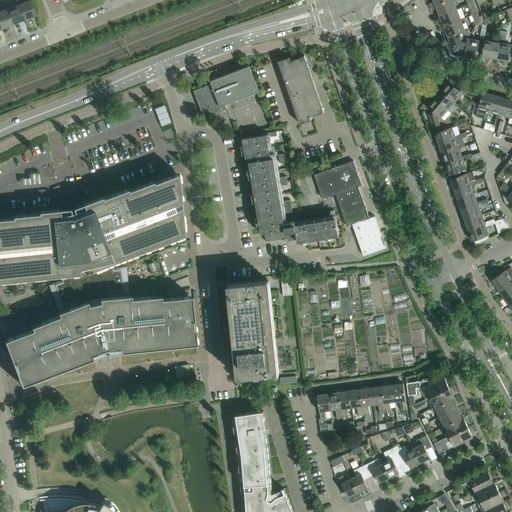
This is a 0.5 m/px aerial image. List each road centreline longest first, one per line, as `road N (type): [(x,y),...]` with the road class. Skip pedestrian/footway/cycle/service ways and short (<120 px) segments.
road 1 (secondary): [(336,14),(428,281)]
road 2 (secondary): [(452,270),(355,5)]
road 3 (residential): [(238,511),(223,410),(267,402),(301,511)]
road 4 (residential): [(185,142),(66,190),(0,195)]
road 5 (tertiary): [(160,65),(0,129)]
road 6 (residential): [(225,247),(233,232),(218,143),(210,135),(185,142)]
road 7 (residential): [(202,250),(218,379)]
road 8 (residential): [(495,446),(377,499)]
